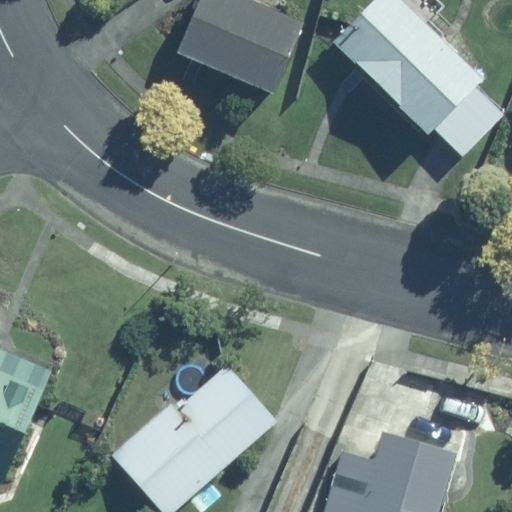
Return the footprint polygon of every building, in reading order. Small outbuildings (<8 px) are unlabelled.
[(294,28),(224,0),(189,0),(162,58),(262,102),(294,28)] [(497,77),(406,0),(379,0),(338,48),(445,138),(497,77)] [(0,500),(55,373),(0,348),(0,500)] [(162,511),(175,511),(278,422),(230,368),(181,412),(173,402),(112,455),(162,511)] [(441,511),(453,457),(382,439),(371,488),(323,491),(324,511),(441,511)]
